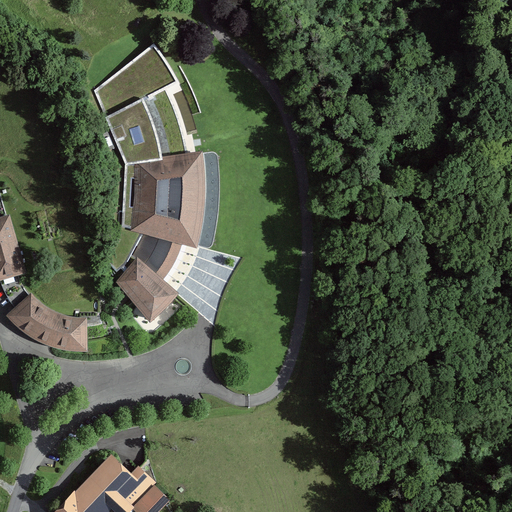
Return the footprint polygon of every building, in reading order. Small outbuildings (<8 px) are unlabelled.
[(205,208),(206,191),(206,172),(204,153),(188,155),(184,138),(180,121),(174,105),(167,89),(179,83),(171,69),(154,43),(94,90),(125,164),(122,226),(104,257),(115,271),(119,267),(125,274),(118,281),(150,319),(163,306),(176,293),(160,280),(171,266),(175,258),(181,241),(198,246),(203,226),(205,208)] [(102,134),(109,150),(114,148),(107,132),(102,134)] [(0,220),(7,218),(2,201),(12,198),(11,195),(14,194),(12,190),(10,191),(6,180),(3,181),(1,174),(0,174),(0,220)] [(22,270),(7,218),(0,220),(0,276),(1,276),(17,272),(22,270)] [(19,276),(17,272),(1,276),(5,288),(11,299),(19,308),(31,297),(25,290),(19,276)] [(38,304),(31,297),(19,308),(11,315),(20,324),(30,332),(41,338),(44,332),(53,336),(50,342),(61,345),(72,347),(84,348),(83,323),(97,322),(90,312),(74,313),(74,320),(64,318),(55,315),(46,310),(38,304)] [(124,511),(153,483),(138,469),(130,478),(113,461),(76,499),(74,497),(59,511),(98,511),(109,502),(119,511),(124,511)] [(156,511),(169,499),(156,486),(134,508),(137,511),(156,511)]
